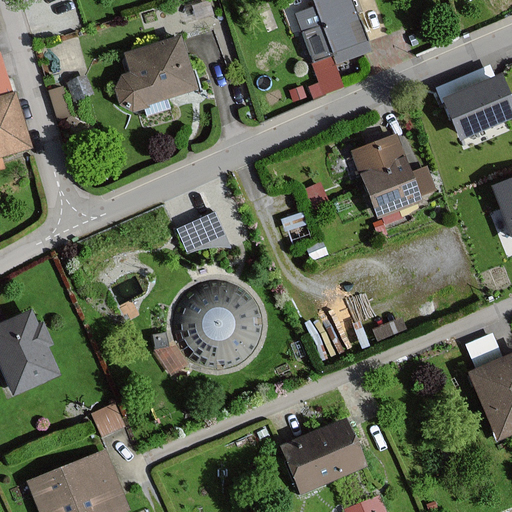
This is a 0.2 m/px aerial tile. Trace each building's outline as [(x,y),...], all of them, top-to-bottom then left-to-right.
[(312,0),(315,8),(297,15),(315,63),(326,91),(344,85),(336,64),(370,51),(367,41),(351,0),(312,0)] [(183,35),(131,50),(137,69),(118,75),(129,111),(197,89),(183,35)] [(3,52),(0,52),(0,153),(33,145),(18,90),(14,91),(3,52)] [(511,115),(511,101),(501,76),(446,98),(462,136),(511,115)] [(306,96),(302,87),(291,91),(294,101),(306,96)] [(400,134),(359,150),(383,211),(436,191),(427,168),(414,172),(400,134)] [(511,179),(496,186),(511,226),(511,179)] [(330,203),(322,183),(308,189),(316,209),(330,203)] [(211,282),(199,286),(194,289),(188,294),(183,299),(179,305),(177,311),(175,320),(175,329),(177,338),(180,346),(185,352),(189,357),(195,361),(203,365),(211,367),(221,367),(231,365),(239,362),(244,358),(251,351),(255,345),(259,334),(260,327),(260,319),(259,313),(255,304),(251,298),(245,292),(237,287),(229,283),(221,282),(211,282)] [(34,310),(0,324),(0,359),(13,391),(60,372),(34,310)] [(511,357),(472,374),(499,436),(511,430),(511,357)] [(92,408),(102,430),(123,422),(114,399),(92,408)] [(367,460),(349,420),(289,446),(306,486),(367,460)] [(106,452),(32,481),(44,511),(117,511),(128,508),(106,452)] [(347,511),(385,511),(380,491),(344,501),(347,511)]
